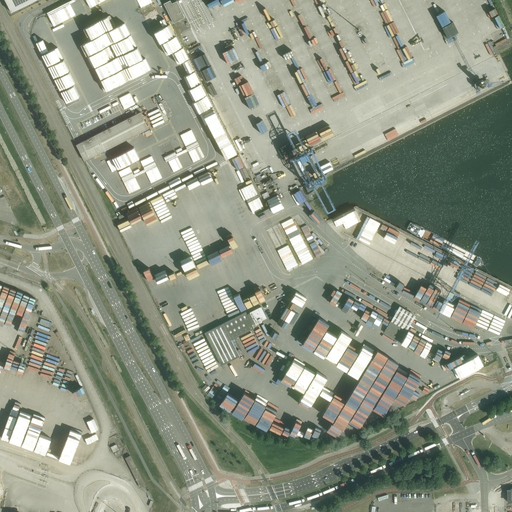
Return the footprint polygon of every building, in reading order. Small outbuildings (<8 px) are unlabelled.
[(5,0),(12,13),(38,0),(5,0)] [(170,0),(164,4),(174,23),(185,18),(177,1),(172,4),(170,0)] [(107,74),(121,67),(119,62),(115,64),(112,58),(105,61),(106,62),(102,64),(107,74)] [(140,112),(86,140),(95,156),(149,129),(140,112)] [(95,156),(86,140),(77,145),(85,161),(95,156)] [(257,294),(246,299),(249,305),(260,300),(257,294)] [(250,313),(247,314),(251,323),(254,321),(255,323),(259,321),(260,323),(262,321),(262,320),(267,318),(261,306),(250,312),(250,313)] [(246,312),(223,323),(231,340),(254,328),(251,323),(247,314),(246,312)] [(406,331),(391,322),(384,333),(400,342),(406,331)] [(223,323),(205,333),(221,365),(240,356),(231,340),(223,323)] [(111,447),(113,453),(119,450),(116,444),(111,447)] [(145,485),(130,455),(125,458),(140,487),(145,485)]
